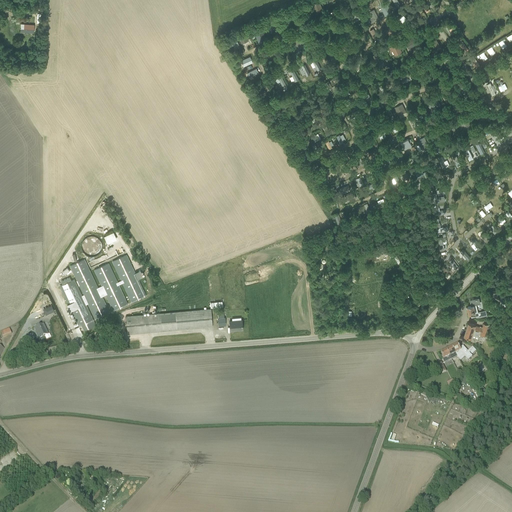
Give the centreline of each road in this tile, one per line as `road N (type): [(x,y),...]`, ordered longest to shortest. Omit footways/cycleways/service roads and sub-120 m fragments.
road 1 (unclassified): [(4,374),(90,355),(384,333),(416,341)]
road 2 (tertiary): [(353,511),(414,345)]
road 3 (track): [(0,420),(83,511)]
